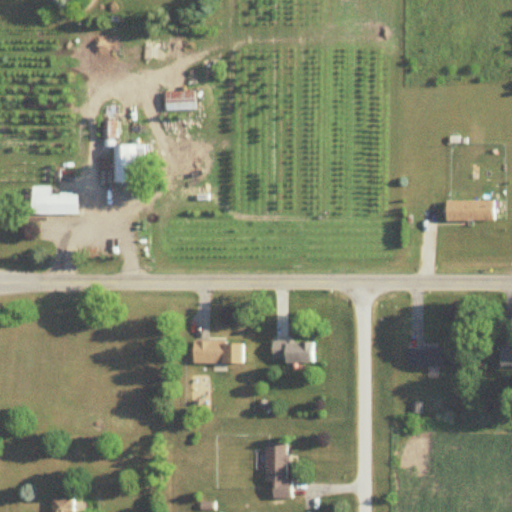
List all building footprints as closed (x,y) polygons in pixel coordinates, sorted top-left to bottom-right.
[(196,92),(166,92),(166,111),(196,111),(196,92)] [(145,183),(145,145),(117,146),(117,121),(104,121),(104,148),(115,147),(116,183),(145,183)] [(52,196),(52,187),(35,187),(35,216),(81,216),(80,196),(52,196)] [(449,201),(449,221),(496,221),(496,201),(449,201)] [(196,364),(246,364),(246,342),(196,342),(196,364)] [(274,343),(274,363),(316,363),(316,343),(274,343)] [(511,367),(511,347),(503,348),(503,367),(511,367)] [(410,368),(456,368),(456,349),(410,349),(410,368)] [(268,483),(276,483),(276,500),(294,500),(294,481),(290,481),(290,445),(268,445),(268,483)] [(55,511),(76,511),(76,499),(55,499),(55,511)]
